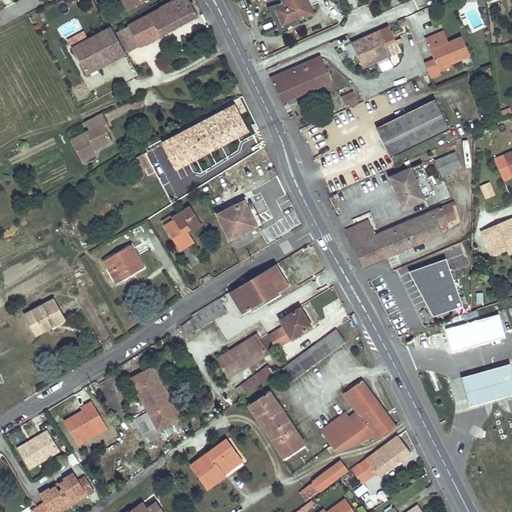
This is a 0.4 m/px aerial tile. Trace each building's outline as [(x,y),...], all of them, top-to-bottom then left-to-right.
[(143,0),(123,0),(128,8),(143,0)] [(197,16),(188,0),(176,0),(161,8),(129,26),(140,46),(160,35),(197,16)] [(307,0),(282,0),(284,4),(275,8),(282,24),(300,17),(301,18),(313,13),(307,0)] [(140,46),(129,26),(118,31),(129,52),(140,46)] [(126,54),(112,27),(108,30),(72,48),(87,75),(126,54)] [(380,29),(352,42),(363,67),(391,54),(380,29)] [(462,36),(430,50),(438,69),(471,55),(462,36)] [(320,56),(271,78),(282,102),(331,81),(320,56)] [(161,77),(154,64),(147,69),(155,85),(175,75),(173,71),(161,77)] [(353,91),(342,96),(347,107),(357,102),(353,91)] [(434,100),(378,128),(391,156),(448,128),(434,100)] [(249,131),(235,105),(167,141),(181,168),(249,131)] [(511,112),(510,107),(499,111),(502,117),(511,113),(511,112)] [(107,123),(101,113),(85,122),(90,131),(71,141),(82,161),(97,153),(95,150),(112,141),(107,131),(103,125),(107,123)] [(181,168),(167,141),(164,143),(177,169),(181,168)] [(177,169),(164,143),(145,153),(150,163),(159,179),(177,169)] [(458,158),(456,151),(435,160),(441,175),(461,166),(458,158)] [(150,163),(145,153),(135,159),(140,168),(150,163)] [(269,173),(263,162),(249,169),(255,181),(269,173)] [(421,163),(389,177),(403,208),(435,194),(421,163)] [(490,181),(480,185),(485,199),(495,194),(490,181)] [(501,196),(487,201),(489,208),(504,204),(501,196)] [(248,206),(245,201),(218,214),(231,240),(263,223),(252,204),(248,206)] [(441,207),(438,208),(441,216),(444,222),(446,221),(456,217),(451,206),(454,204),(453,202),(450,203),(441,207)] [(201,223),(191,207),(173,218),(174,220),(165,227),(180,251),(195,242),(189,233),(193,231),(191,228),(201,223)] [(397,225),(378,233),(387,256),(438,235),(435,226),(439,224),(444,222),(441,216),(438,208),(397,225)] [(511,218),(481,231),(491,254),(505,247),(511,244),(511,218)] [(369,220),(346,230),(353,244),(375,234),(369,220)] [(442,233),(449,228),(446,221),(444,222),(439,224),(442,233)] [(202,225),(201,223),(191,228),(193,231),(202,225)] [(387,256),(378,233),(375,234),(353,244),(352,244),(363,266),(387,256)] [(142,263),(132,246),(105,262),(117,282),(132,273),(130,271),(142,263)] [(438,265),(418,273),(430,309),(451,302),(453,307),(462,304),(446,257),(436,260),(438,265)] [(144,266),(142,263),(130,271),(132,273),(144,266)] [(275,265),(252,279),(265,300),(288,286),(275,265)] [(252,279),(230,292),(242,313),(265,300),(252,279)] [(219,298),(193,314),(200,327),(227,311),(219,298)] [(63,317),(54,299),(26,314),(36,334),(52,326),(50,324),(63,317)] [(283,326),(269,335),(276,348),(312,327),(300,307),(280,320),(283,326)] [(65,320),(63,317),(50,324),(52,326),(65,320)] [(497,318),(449,331),(454,351),(503,338),(497,318)] [(286,364),(283,367),(292,378),(345,340),(336,328),(286,364)] [(255,336),(217,359),(229,377),(266,355),(255,336)] [(269,365),(242,385),(247,393),(274,373),(269,365)] [(154,366),(150,368),(178,419),(181,417),(154,366)] [(511,378),(509,367),(462,380),(470,409),(511,397),(511,378)] [(150,368),(131,378),(159,429),(178,419),(150,368)] [(346,412),(316,434),(329,453),(335,449),(336,451),(363,438),(372,431),(378,439),(396,426),(362,380),(344,393),(358,412),(360,415),(352,420),(350,418),(346,412)] [(270,391),(249,406),(255,415),(276,400),(270,391)] [(276,400),(255,415),(283,457),(304,442),(276,400)] [(84,410),(66,421),(76,438),(88,431),(89,434),(105,425),(91,401),(82,406),(84,410)] [(358,412),(350,418),(352,420),(360,415),(358,412)] [(88,431),(76,438),(79,443),(107,428),(105,425),(89,434),(88,431)] [(59,449),(47,429),(40,434),(42,437),(30,444),(28,442),(17,448),(29,468),(59,449)] [(40,434),(28,442),(30,444),(42,437),(40,434)] [(397,435),(359,464),(369,478),(377,472),(380,475),(410,452),(397,435)] [(225,440),(191,465),(208,488),(225,475),(227,477),(244,465),(225,440)] [(340,462),(293,496),(299,505),(347,471),(340,462)] [(362,483),(369,478),(359,464),(352,469),(362,483)] [(44,501),(30,510),(31,511),(52,511),(51,511),(67,501),(83,490),(85,494),(92,490),(84,476),(76,480),(72,473),(64,478),(65,479),(59,483),(62,488),(57,491),(54,486),(49,489),(48,488),(40,493),(44,501)] [(342,477),(331,485),(333,488),(344,480),(342,477)] [(67,501),(69,504),(85,494),(83,490),(67,501)] [(325,509),(320,511),(354,511),(344,498),(327,511),(325,509)] [(143,501),(127,511),(165,511),(156,500),(147,507),(143,501)] [(51,511),(52,511),(57,511),(69,504),(67,501),(51,511)]
